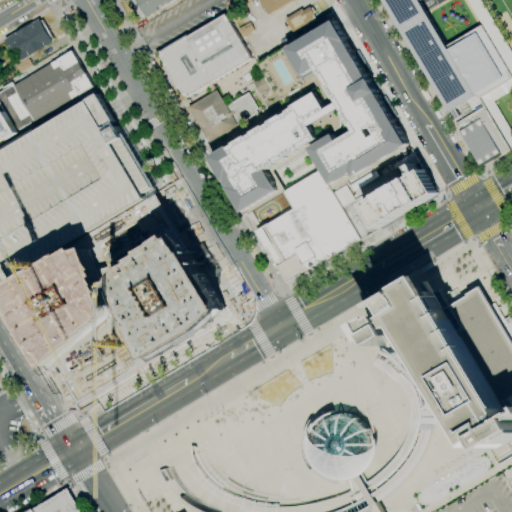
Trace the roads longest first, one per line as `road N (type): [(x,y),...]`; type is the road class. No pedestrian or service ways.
road 1 (tertiary): [(84,0),(280,326)]
road 2 (residential): [(477,208),(354,0)]
road 3 (primary): [(76,448),(188,381)]
